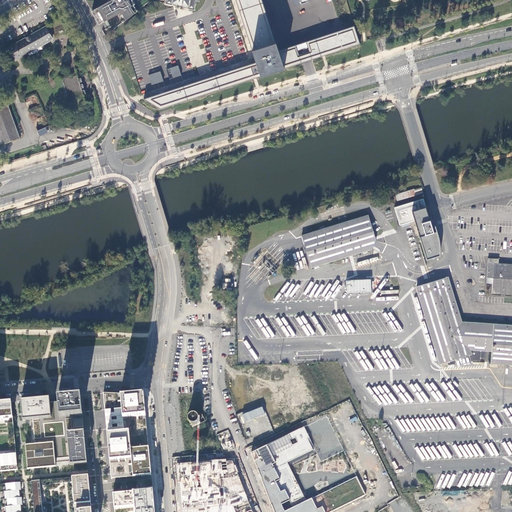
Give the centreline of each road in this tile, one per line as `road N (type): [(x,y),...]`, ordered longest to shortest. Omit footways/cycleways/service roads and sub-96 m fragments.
road 1 (primary): [(153,160),(399,85)]
road 2 (primary): [(391,62),(147,129)]
road 3 (unclassified): [(399,85),(436,206),(511,186)]
road 4 (residential): [(214,382),(263,511)]
road 5 (tertiary): [(166,299),(170,265),(146,167)]
road 6 (tertiary): [(127,172),(166,299)]
road 7 (tertiary): [(167,511),(156,380)]
road 8 (residential): [(89,383),(101,511)]
road 9 (primary): [(511,31),(391,62)]
road 10 (primary): [(0,202),(118,169)]
